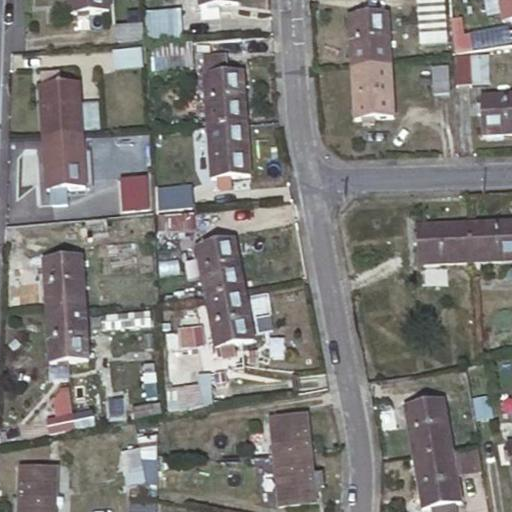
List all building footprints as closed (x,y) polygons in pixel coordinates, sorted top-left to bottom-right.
[(72,0),(74,15),(112,13),(111,0),(72,0)] [(351,14),(354,68),(392,65),(388,12),(351,14)] [(116,24),(117,40),(142,38),(141,23),(116,24)] [(454,37),(456,53),(502,46),(499,31),(454,37)] [(193,40),(152,43),(154,65),(194,62),(193,40)] [(115,71),(144,71),(144,53),(115,53),(115,71)] [(206,73),(208,125),(247,123),(244,70),(230,71),(229,55),(205,56),(206,73)] [(471,58),(473,87),(498,85),(496,56),(471,58)] [(456,59),(458,87),(473,87),(471,58),(456,59)] [(354,68),(357,120),(395,118),(392,65),(354,68)] [(433,67),(435,95),(452,94),(450,66),(433,67)] [(44,76),(45,83),(59,82),(59,75),(44,76)] [(43,83),(46,135),(84,133),(81,80),(59,82),(45,83),(43,83)] [(483,135),(511,133),(511,94),(481,96),(483,135)] [(208,125),(211,178),(251,176),(247,123),(208,125)] [(46,135),(49,189),(52,189),(53,204),(67,203),(66,188),(87,186),(84,133),(46,135)] [(115,181),(116,197),(150,195),(149,179),(115,181)] [(158,188),(160,210),(194,207),(192,185),(158,188)] [(116,197),(117,213),(151,211),(150,195),(116,197)] [(471,264),(511,262),(511,223),(470,224),(471,264)] [(418,266),(471,264),(470,224),(417,226),(418,266)] [(198,243),(207,296),(244,289),(235,237),(198,243)] [(46,257),(49,310),(87,308),(83,255),(46,257)] [(207,296),(216,347),(253,340),(244,289),(207,296)] [(49,310),(52,363),(90,361),(87,308),(49,310)] [(181,349),(204,349),(204,331),(182,331),(181,349)] [(464,367),(434,372),(437,386),(455,383),(456,393),(469,391),(464,367)] [(169,387),(170,412),(213,410),(212,385),(169,387)] [(47,421),(49,438),(96,433),(94,410),(74,412),(72,393),(53,394),(56,420),(47,421)] [(453,451),(445,399),(407,406),(416,457),(453,451)] [(271,418),(275,462),(312,458),(307,414),(271,418)] [(137,422),(139,438),(166,434),(163,417),(137,422)] [(122,450),(126,473),(144,470),(142,459),(140,448),(122,450)] [(479,449),(456,453),(460,476),(483,473),(479,449)] [(425,510),(432,508),(454,504),(462,503),(453,451),(416,457),(425,510)] [(275,462),(279,504),(316,501),(315,494),(326,493),(324,477),(314,478),(312,458),(275,462)] [(23,466),(20,511),(57,511),(59,467),(23,466)] [(127,484),(128,483),(145,482),(144,470),(126,473),(127,484)] [(145,482),(128,483),(129,500),(156,498),(156,482),(145,482)] [(129,511),(157,511),(156,498),(129,500),(129,511)]
